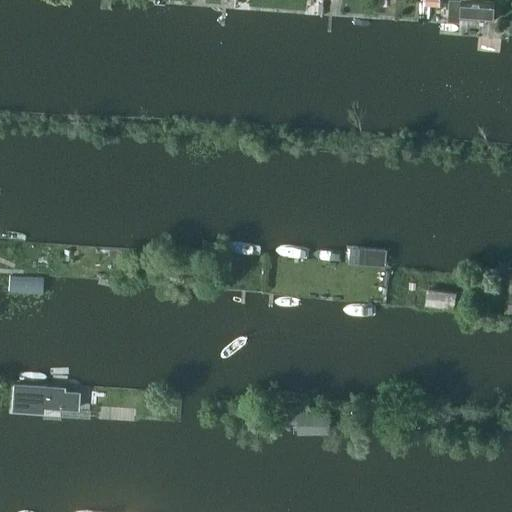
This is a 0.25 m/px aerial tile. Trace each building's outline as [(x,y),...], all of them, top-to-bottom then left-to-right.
[(495,2),(472,0),(448,0),(447,21),(460,22),(460,18),(494,20),(495,2)] [(454,290),(427,286),(421,306),(453,311),(454,290)] [(16,383),(14,410),(47,413),(48,407),(82,410),(83,391),(68,390),(68,387),(16,383)] [(98,406),(135,409),(136,396),(99,393),(98,406)] [(307,410),(278,409),(278,428),(297,428),(297,434),(328,435),(328,413),(307,413),(307,410)]
